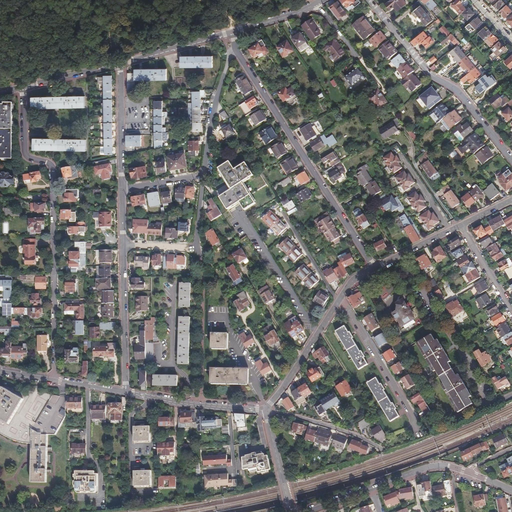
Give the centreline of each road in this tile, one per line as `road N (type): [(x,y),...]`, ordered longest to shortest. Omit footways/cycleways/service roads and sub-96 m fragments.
road 1 (residential): [(22,87),(24,150),(52,169),(55,380)]
road 2 (residential): [(235,47),(375,268)]
road 3 (residential): [(369,0),(511,158)]
road 4 (residential): [(235,47),(210,128),(195,247)]
road 5 (residential): [(263,409),(351,280),(375,268)]
road 6 (residential): [(124,391),(123,246)]
road 7 (residential): [(122,189),(119,63)]
road 8 (residential): [(263,409),(379,447)]
road 9 (residential): [(148,396),(130,417),(131,490),(152,490)]
